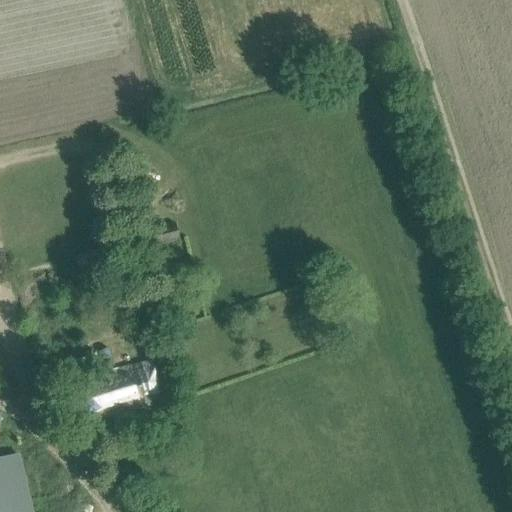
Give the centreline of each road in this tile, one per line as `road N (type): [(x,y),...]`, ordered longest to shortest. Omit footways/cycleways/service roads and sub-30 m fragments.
road 1 (track): [(511,342),(399,0)]
road 2 (track): [(127,241),(107,160),(68,147),(0,163)]
road 3 (track): [(0,404),(101,496),(107,511)]
road 4 (track): [(0,281),(26,390),(5,406)]
